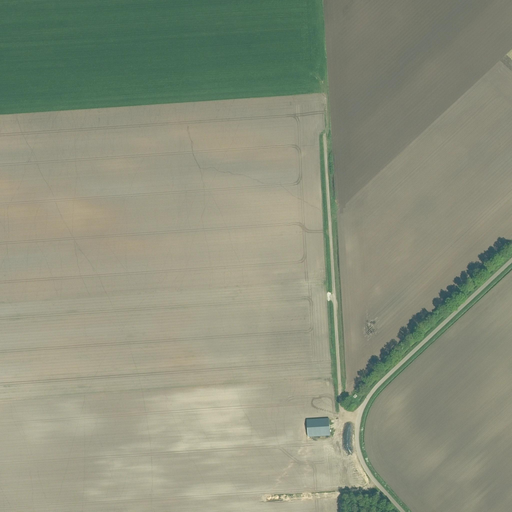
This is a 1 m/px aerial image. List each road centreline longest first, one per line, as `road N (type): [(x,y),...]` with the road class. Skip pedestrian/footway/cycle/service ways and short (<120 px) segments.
road 1 (unclassified): [(402,511),(358,451),(364,402),(511,259)]
road 2 (track): [(358,417),(341,411),(324,136)]
